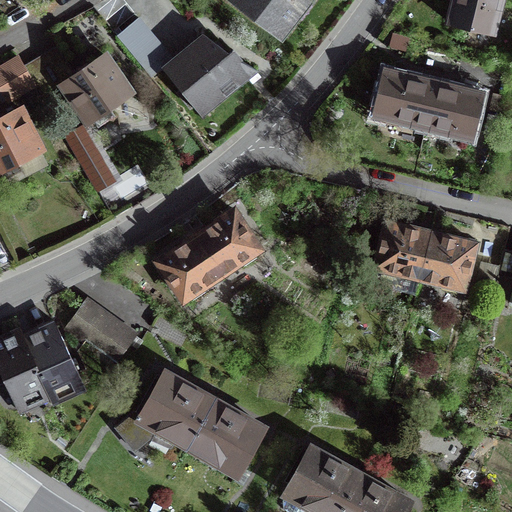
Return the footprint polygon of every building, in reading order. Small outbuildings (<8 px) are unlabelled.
[(241,0),(258,14),(261,10),(288,31),(312,0),(241,0)] [(500,0),(453,0),(448,22),(492,33),(500,0)] [(118,29),(136,14),(127,3),(110,18),(118,29)] [(138,17),(116,35),(151,77),(171,60),(172,59),(138,17)] [(172,59),(171,60),(209,109),(257,69),(240,60),(237,62),(230,53),(203,34),(172,59)] [(104,54),(62,83),(90,122),(93,120),(98,127),(114,115),(110,109),(131,94),(104,54)] [(29,74),(18,57),(0,67),(0,86),(8,100),(35,84),(29,74)] [(42,66),(29,74),(35,84),(43,97),(56,90),(42,66)] [(472,137),(482,93),(386,70),(375,114),(472,137)] [(24,94),(30,104),(42,98),(36,88),(24,94)] [(20,108),(0,117),(0,170),(0,171),(5,179),(22,170),(18,161),(41,149),(20,108)] [(84,163),(99,153),(75,116),(60,126),(84,163)] [(197,235),(222,273),(259,249),(234,211),(197,235)] [(419,276),(430,232),(386,221),(376,266),(419,276)] [(475,243),(430,232),(419,276),(464,287),(475,243)] [(222,273),(197,235),(159,259),(184,297),(222,273)] [(511,251),(504,250),(493,294),(511,298),(511,251)] [(494,279),(479,275),(476,289),(490,293),(494,279)] [(115,360),(134,335),(86,300),(68,326),(115,360)] [(23,335),(47,388),(50,394),(81,380),(54,321),(23,335)] [(47,388),(23,335),(20,329),(0,338),(0,370),(15,403),(47,388)] [(165,371),(141,414),(135,411),(115,427),(135,450),(159,430),(161,426),(175,434),(173,437),(188,446),(215,398),(206,393),(205,394),(165,371)] [(225,404),(215,398),(188,446),(203,454),(205,451),(219,459),(218,462),(237,473),(264,426),(224,405),(225,404)] [(339,511),(361,472),(351,467),(350,468),(311,446),(285,493),(286,493),(283,499),(284,508),(290,511),(339,511)] [(371,478),(361,472),(339,511),(403,511),(410,500),(370,479),(371,478)]
